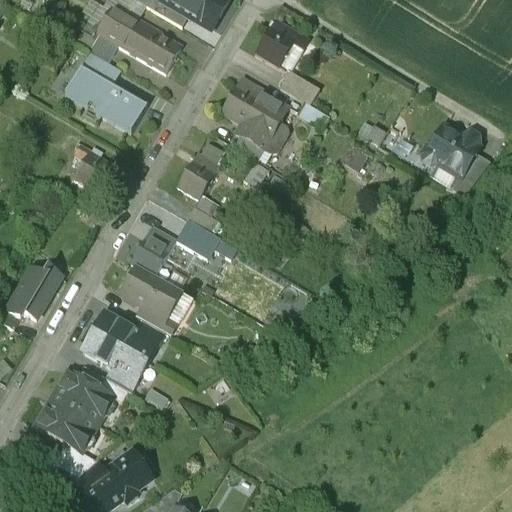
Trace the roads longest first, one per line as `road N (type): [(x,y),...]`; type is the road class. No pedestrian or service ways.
road 1 (residential): [(257,0),(0,424)]
road 2 (residential): [(277,0),(507,140)]
